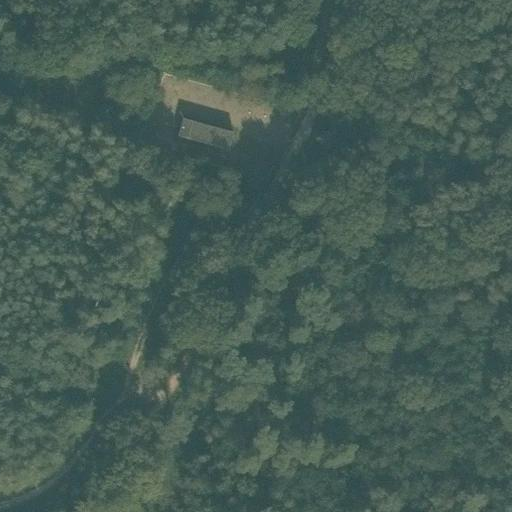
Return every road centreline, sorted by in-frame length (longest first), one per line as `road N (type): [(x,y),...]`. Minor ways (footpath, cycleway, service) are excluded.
road 1 (track): [(327,0),(312,56),(311,107),(150,418)]
road 2 (track): [(0,85),(70,110),(120,147),(190,175),(216,229)]
road 3 (track): [(216,229),(175,269),(123,403)]
road 4 (track): [(123,403),(65,479),(0,505)]
